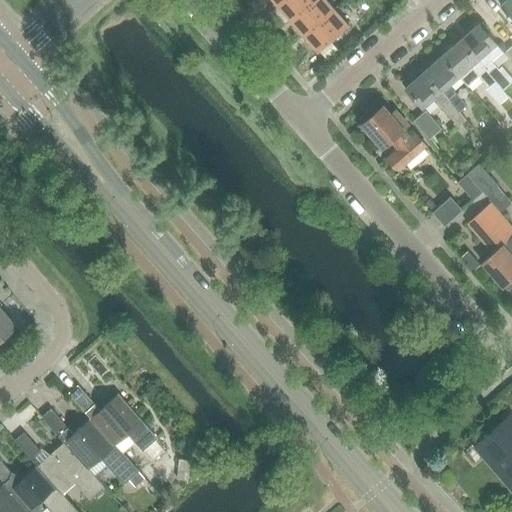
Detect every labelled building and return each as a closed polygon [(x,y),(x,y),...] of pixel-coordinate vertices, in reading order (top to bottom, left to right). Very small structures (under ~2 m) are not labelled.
[(285,0),(279,6),(292,21),(315,0),(285,0)] [(315,0),(292,21),(306,36),(337,8),(329,0),(315,0)] [(511,18),(511,0),(505,0),(500,5),(511,18)] [(337,8),(306,36),(319,52),(351,24),(337,8)] [(479,24),(461,39),(497,80),(504,89),(511,82),(511,78),(501,67),(499,68),(492,61),(503,51),(479,24)] [(442,55),(460,76),(469,85),(479,76),(489,87),(497,80),(461,39),(442,55)] [(322,64),(334,54),(328,46),(316,57),(322,64)] [(442,55),(424,71),(460,112),(468,105),(450,85),(460,76),(442,55)] [(404,81),(404,84),(406,87),(405,87),(423,108),(434,99),(458,126),(466,119),(460,112),(424,71),(416,78),(413,75),(410,75),(404,81)] [(373,107),(360,119),(363,123),(362,124),(382,148),(390,141),(398,150),(393,154),(388,159),(387,159),(397,171),(398,171),(403,166),(426,146),(416,135),(410,139),(403,130),(403,129),(407,125),(393,109),(389,112),(383,106),(377,111),(373,107)] [(414,121),(429,139),(442,129),(426,111),(414,121)] [(498,125),(487,134),(494,142),(505,132),(498,125)] [(468,174),(487,195),(499,185),(480,163),(468,174)] [(450,195),(432,211),(445,225),(463,209),(450,195)] [(511,226),(492,203),(469,223),(482,239),(490,232),(502,245),(483,262),(503,286),(504,285),(508,290),(511,286),(511,226)] [(0,308),(0,307),(0,340),(16,326),(0,308)] [(69,393),(91,418),(110,439),(122,452),(134,442),(143,451),(145,449),(156,440),(157,438),(119,394),(100,411),(78,385),(69,393)] [(42,417),(64,442),(88,468),(100,457),(124,484),(138,471),(122,452),(110,439),(91,418),(73,434),(51,409),(42,417)] [(477,444),(495,465),(506,479),(503,481),(511,491),(511,415),(477,444)] [(15,440),(37,466),(61,492),(73,481),(89,499),(104,485),(88,468),(64,442),(41,463),(36,457),(41,452),(24,432),(15,440)] [(156,440),(145,449),(154,460),(165,451),(156,440)] [(0,477),(5,484),(10,490),(11,489),(29,510),(31,511),(37,511),(46,504),(52,511),(79,511),(61,492),(37,466),(26,476),(10,471),(0,459),(0,477)] [(138,474),(133,479),(141,488),(146,483),(138,474)] [(0,511),(31,511),(29,510),(11,489),(10,490),(5,484),(0,488),(0,511)]
